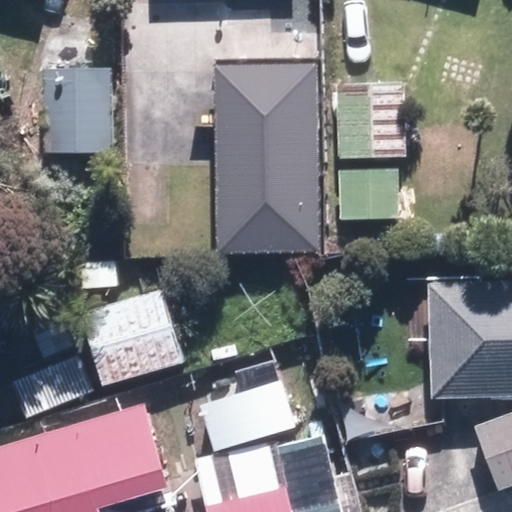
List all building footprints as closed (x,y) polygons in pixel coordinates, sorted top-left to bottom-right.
[(327,57),(231,58),(233,240),(329,239),(327,57)] [(118,63),(57,63),(58,137),(119,137),(118,63)] [(413,77),(349,77),(349,211),(413,211),(413,77)] [(511,276),(445,278),(448,386),(511,384),(511,276)] [(167,280),(82,309),(94,344),(25,367),(39,408),(192,355),(167,280)] [(0,384),(12,383),(10,298),(0,297),(0,384)] [(157,397),(0,443),(0,511),(116,511),(113,495),(181,475),(157,397)] [(511,409),(488,418),(509,480),(511,479),(511,409)] [(288,434),(208,452),(222,511),(351,511),(332,432),(290,442),(288,434)]
